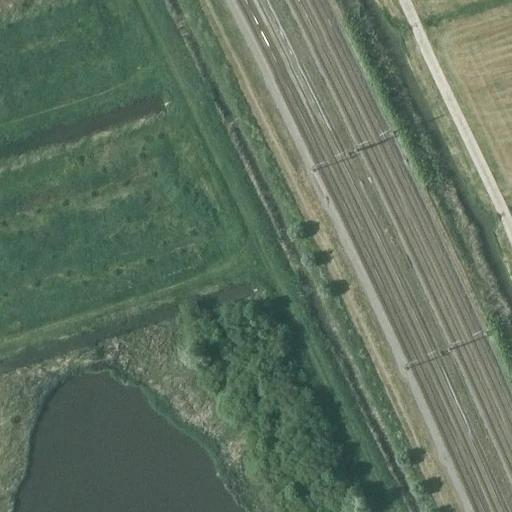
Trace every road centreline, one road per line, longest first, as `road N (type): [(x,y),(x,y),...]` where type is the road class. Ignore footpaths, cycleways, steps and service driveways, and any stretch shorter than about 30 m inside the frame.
road 1 (track): [(443,511),(202,0)]
road 2 (track): [(376,511),(136,0)]
road 3 (track): [(511,232),(404,0)]
